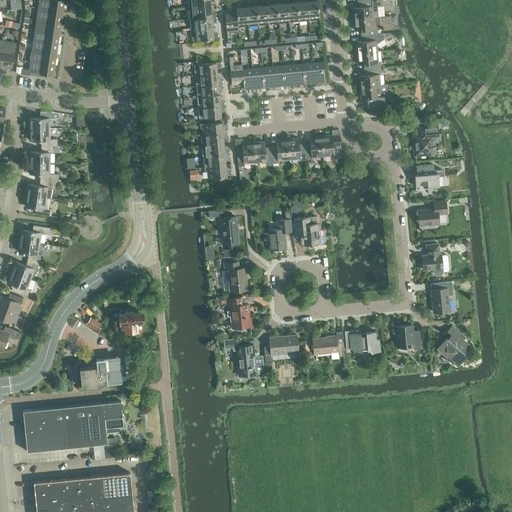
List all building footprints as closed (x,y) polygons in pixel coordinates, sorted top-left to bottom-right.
[(60,0),(38,0),(38,8),(63,12),(64,1),(60,0)] [(307,0),(297,1),(299,21),(309,20),(307,0)] [(309,20),(320,19),(317,0),(312,0),(307,0),(309,20)] [(378,17),(377,6),(383,5),(382,0),(372,0),(358,1),(358,7),(352,8),(353,19),(373,17),(378,17)] [(297,1),(287,2),(289,22),(299,21),(297,1)] [(287,2),(277,3),(279,23),(289,22),(287,2)] [(277,3),(267,4),(268,24),(279,23),(277,3)] [(267,4),(257,5),(258,24),(268,24),(267,4)] [(257,5),(246,6),(248,25),(258,24),(257,5)] [(210,6),(189,8),(190,19),(216,16),(215,12),(211,13),(210,6)] [(236,7),(236,12),(237,12),(238,26),(248,25),(246,6),(236,7)] [(36,19),(61,22),(63,12),(38,8),(36,19)] [(227,42),(232,41),(231,32),(239,31),(238,26),(237,12),(236,12),(225,14),(227,42)] [(216,20),(216,16),(190,19),(191,29),(212,27),(212,20),(216,20)] [(360,29),(361,35),(377,34),(377,30),(377,28),(374,28),(373,17),(353,19),(354,30),(360,29)] [(36,19),(35,29),(59,33),(61,22),(36,19)] [(192,41),(218,38),(217,34),(213,34),(212,27),(191,29),(192,41)] [(35,29),(33,40),(58,44),(59,33),(35,29)] [(378,40),(377,34),(361,35),(361,41),(356,42),(357,53),(377,51),(376,40),(378,40)] [(15,42),(4,40),(1,65),(12,67),(15,42)] [(31,51),(56,54),(58,44),(33,40),(31,51)] [(56,54),(31,51),(30,61),(55,65),(56,54)] [(378,62),(377,51),(357,53),(358,64),(363,63),(364,69),(381,68),(380,62),(378,62)] [(231,84),(243,83),(242,69),(242,64),(233,65),(233,63),(234,62),(234,56),(229,56),(231,84)] [(53,76),(55,65),(30,61),(28,69),(22,69),(21,74),(30,75),(30,73),(53,76)] [(194,64),(195,71),(195,75),(217,73),(216,66),(220,65),(220,61),(194,64)] [(313,63),(315,82),(326,81),(324,62),(313,63)] [(293,64),(295,84),(305,83),(303,63),(293,64)] [(303,63),(305,83),(315,82),(313,63),(303,63)] [(284,84),(295,84),(293,64),(283,65),(284,84)] [(272,66),(274,85),(284,84),(283,65),(272,66)] [(262,67),(264,86),(274,85),(272,66),(262,67)] [(252,68),(254,87),(264,86),(262,67),(252,68)] [(243,83),(243,88),(254,87),(252,68),(242,69),(243,83)] [(359,76),(360,87),(380,85),(379,74),(381,74),(381,68),(364,69),(365,75),(359,76)] [(199,85),(222,83),(222,80),(217,80),(217,73),(195,75),(196,79),(199,79),(199,85)] [(222,83),(199,85),(200,92),(197,92),(197,96),(219,94),(218,87),(222,87),(222,83)] [(381,96),(380,85),(360,87),(361,98),(367,97),(367,103),(384,102),(383,96),(381,96)] [(219,101),(219,94),(197,96),(198,107),(224,105),(224,101),(219,101)] [(224,108),(224,105),(198,107),(199,118),(221,116),(220,109),(224,108)] [(29,118),(29,129),(49,129),(49,118),(58,118),(58,113),(52,112),(40,112),(40,118),(29,118)] [(203,128),(204,134),(227,132),(226,128),(222,129),(221,121),(200,123),(200,128),(203,128)] [(431,125),(417,127),(418,134),(413,135),(415,155),(432,154),(432,146),(434,146),(433,133),(432,133),(431,125)] [(49,139),(49,129),(29,129),(30,140),(41,140),(41,146),(52,146),(56,146),(56,139),(49,139)] [(227,132),(204,134),(201,135),(202,144),(202,145),(223,143),(223,136),(227,136),(227,132)] [(332,135),(321,136),(323,156),(334,155),(334,157),(340,156),(339,140),(333,141),(332,135)] [(312,157),(323,156),(321,136),(310,137),(310,143),(305,143),(306,160),(312,159),(312,157)] [(298,138),(287,139),(289,159),(300,158),(300,160),(306,160),(305,143),(299,144),(298,138)] [(289,159),(287,139),(276,140),(276,146),(271,146),(272,163),(278,162),(278,160),(289,159)] [(253,142),(255,162),(266,161),(266,164),(272,163),(271,146),(265,147),(264,141),(253,142)] [(238,166),(244,166),(244,163),(255,162),(253,142),(242,143),(243,149),(236,150),(238,166)] [(202,147),(202,149),(203,156),(229,154),(228,150),(224,150),(223,143),(202,145),(202,147)] [(30,151),(29,162),(49,163),(49,153),(52,153),(52,146),(41,146),(41,152),(30,151)] [(229,157),(229,154),(203,156),(204,167),(225,165),(225,158),(229,157)] [(56,181),(58,181),(58,174),(49,174),(49,163),(29,162),(29,173),(40,174),(40,180),(56,181)] [(433,164),(416,166),(417,177),(415,178),(415,186),(427,185),(428,188),(440,187),(439,176),(440,176),(441,175),(442,173),(442,172),(442,169),(434,170),(433,164)] [(225,165),(204,167),(204,171),(207,171),(208,178),(231,176),(230,172),(226,172),(225,165)] [(189,170),(190,178),(198,177),(197,170),(189,170)] [(26,195),(50,198),(52,188),(55,189),(56,181),(40,180),(39,186),(28,184),(26,195)] [(36,207),(35,213),(51,216),(52,209),(49,209),(50,198),(26,195),(25,205),(36,207)] [(298,197),(291,201),(293,205),(290,207),(291,216),(300,211),(297,207),(302,204),(298,197)] [(446,200),(433,201),(434,209),(418,210),(419,225),(439,223),(438,214),(447,213),(446,200)] [(235,216),(220,217),(223,245),(238,243),(235,216)] [(323,242),(320,242),(319,235),(318,235),(317,223),(310,224),(309,217),(293,218),(295,236),(303,235),(304,245),(323,243),(323,242)] [(270,249),(267,249),(267,250),(286,248),(284,232),(291,231),(290,219),(277,220),(278,228),(269,229),(270,249)] [(21,229),(19,240),(40,243),(42,233),(50,234),(51,228),(33,225),(32,231),(21,229)] [(29,253),(27,259),(40,262),(41,254),(38,253),(40,243),(19,240),(18,251),(29,253)] [(442,271),(442,265),(441,254),(439,254),(438,243),(426,244),(427,255),(422,255),(423,270),(433,269),(433,272),(436,275),(440,274),(442,271)] [(215,244),(205,245),(205,257),(215,257),(215,244)] [(15,261),(11,272),(30,279),(34,269),(37,270),(40,262),(27,259),(26,265),(15,261)] [(238,261),(223,263),(224,270),(227,270),(229,291),(246,290),(244,275),(246,274),(246,267),(239,268),(238,261)] [(27,288),(30,279),(11,272),(7,282),(13,284),(11,290),(27,296),(30,290),(27,288)] [(451,281),(431,283),(433,312),(450,310),(448,295),(452,294),(451,281)] [(8,299),(1,296),(0,299),(0,318),(10,323),(17,303),(21,304),(23,298),(10,293),(8,299)] [(241,297),(227,299),(227,307),(231,306),(231,312),(231,314),(231,319),(232,320),(237,320),(237,327),(251,325),(250,314),(248,314),(247,304),(242,305),(241,297)] [(114,315),(116,332),(121,331),(121,332),(141,330),(140,321),(142,321),(142,312),(133,313),(133,311),(125,312),(125,314),(119,314),(114,315)] [(86,324),(98,332),(102,325),(90,318),(86,324)] [(395,326),(397,347),(413,345),(414,349),(421,349),(419,330),(413,330),(412,324),(395,326)] [(466,356),(463,354),(470,345),(462,338),(464,336),(451,325),(447,331),(451,334),(446,340),(444,339),(437,348),(457,366),(466,356)] [(3,331),(0,330),(0,346),(3,348),(7,336),(15,339),(18,331),(5,326),(3,331)] [(376,331),(359,332),(359,331),(358,330),(357,330),(356,330),(344,331),(346,349),(353,348),(353,351),(369,349),(371,352),(381,351),(379,339),(376,339),(376,331)] [(264,347),(265,362),(272,361),(271,354),(298,352),(297,334),(269,337),(270,346),(264,347)] [(338,358),(338,356),(345,356),(343,342),(337,342),(337,337),(312,339),(314,353),(331,352),(331,359),(338,358)] [(239,376),(256,374),(255,366),(259,365),(258,355),(254,356),(253,344),(239,346),(238,338),(223,339),(224,348),(232,347),(233,350),(236,350),(239,376)] [(98,366),(79,368),(81,387),(101,385),(101,383),(105,382),(105,385),(121,383),(118,356),(102,357),(102,359),(98,360),(98,366)] [(121,400),(101,402),(23,410),(27,451),(103,443),(104,458),(114,457),(114,451),(111,448),(108,448),(107,443),(106,428),(118,427),(121,429),(124,428),(125,426),(125,423),(123,421),(121,408),(123,405),(123,402),(121,400)] [(36,511),(133,511),(130,472),(33,482),(36,511)] [(486,508),(479,497),(473,500),(479,511),(486,508)] [(459,507),(459,508),(452,511),(463,511),(472,508),(469,502),(459,507)]
